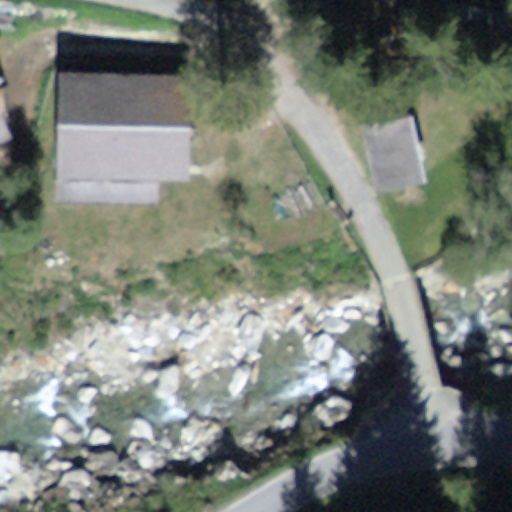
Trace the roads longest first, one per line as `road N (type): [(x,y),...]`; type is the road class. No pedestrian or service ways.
road 1 (residential): [(146,0),(223,20),(295,96),(396,279),(434,450)]
road 2 (unclassified): [(434,450),(330,469),(251,511)]
